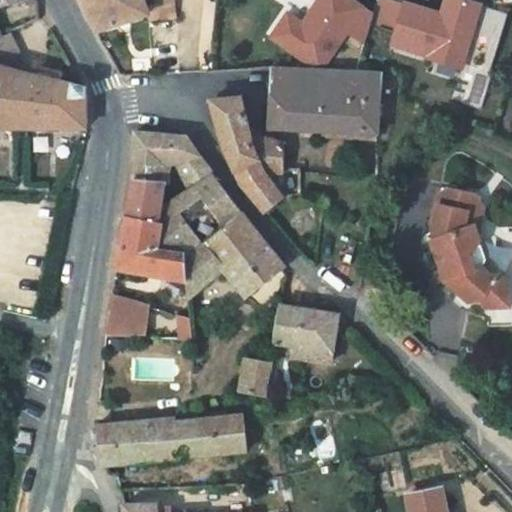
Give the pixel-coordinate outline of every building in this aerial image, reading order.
[(0,0),(0,19),(29,10),(22,0),(0,0)] [(76,0),(80,15),(89,33),(133,21),(127,0),(76,0)] [(147,0),(149,19),(173,18),(171,0),(147,0)] [(461,68),(476,1),(473,0),(436,0),(434,9),(396,0),(388,0),(377,49),(461,68)] [(0,155),(80,137),(78,100),(4,86),(7,67),(14,64),(6,38),(0,39),(0,155)] [(371,75),(263,64),(261,95),(259,126),(304,130),(363,136),(371,75)] [(239,144),(229,100),(196,106),(216,153),(227,172),(229,177),(248,192),(260,187),(252,169),(258,167),(259,150),(250,147),(239,144)] [(167,126),(124,128),(120,178),(151,179),(150,158),(162,153),(173,148),(182,145),(167,126)] [(304,130),(303,138),(366,145),(367,136),(363,136),(304,130)] [(182,145),(173,148),(174,158),(168,161),(166,162),(177,182),(182,179),(200,167),(182,145)] [(173,148),(162,153),(166,162),(168,161),(174,158),(173,148)] [(120,178),(111,221),(134,224),(144,202),(154,180),(151,179),(120,178)] [(155,195),(188,236),(213,218),(182,179),(177,182),(164,190),(155,195)] [(465,309),(488,306),(486,283),(479,275),(475,281),(462,269),(467,263),(452,225),(456,204),(450,195),(422,191),(415,196),(410,229),(415,243),(410,245),(420,272),(415,274),(419,285),(424,283),(452,309),(458,302),(465,309)] [(155,195),(144,202),(134,224),(138,225),(135,244),(170,250),(188,236),(155,195)] [(230,205),(213,218),(188,236),(170,250),(173,282),(175,301),(176,308),(179,335),(274,259),(230,205)] [(100,267),(173,282),(170,250),(135,244),(138,225),(134,224),(111,221),(100,267)] [(275,289),(263,340),(325,348),(334,297),(275,289)] [(118,297),(95,293),(93,335),(115,335),(118,297)] [(179,335),(176,308),(168,307),(169,336),(177,336),(179,335)] [(252,387),(263,341),(234,336),(226,380),(252,387)] [(100,337),(100,346),(113,347),(114,337),(100,337)] [(170,413),(175,444),(237,433),(233,401),(221,403),(220,396),(189,402),(190,409),(170,413)] [(99,460),(175,444),(170,413),(169,405),(87,420),(99,460)] [(240,467),(198,473),(199,505),(154,506),(150,493),(115,495),(118,511),(237,511),(240,467)] [(443,511),(440,483),(405,488),(407,511),(443,511)]
